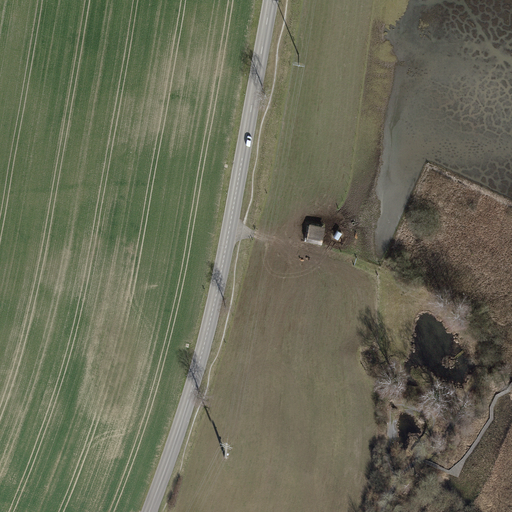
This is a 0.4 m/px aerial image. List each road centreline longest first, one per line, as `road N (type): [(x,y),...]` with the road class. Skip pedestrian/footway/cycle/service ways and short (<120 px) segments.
road 1 (unclassified): [(271,0),(217,292),(148,511)]
road 2 (track): [(230,228),(351,259)]
